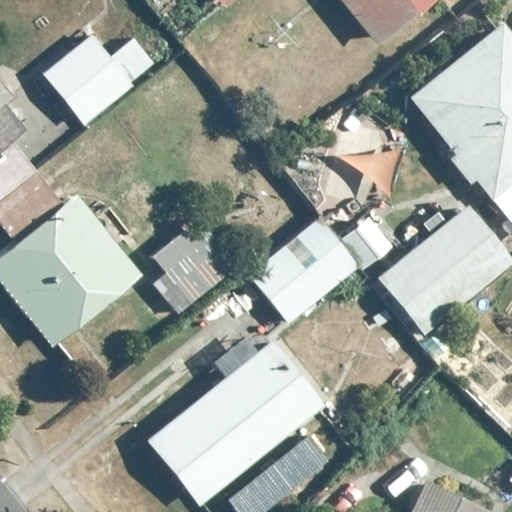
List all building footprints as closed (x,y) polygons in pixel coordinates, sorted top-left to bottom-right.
[(511,0),(466,0),(408,45),(477,134),(511,106),(511,0)] [(101,54),(81,29),(31,68),(73,122),(149,62),(127,34),(101,54)] [(0,49),(0,97),(22,83),(0,49)] [(81,123),(0,185),(0,227),(52,295),(154,217),(81,123)] [(455,145),(367,211),(414,273),(502,206),(455,145)] [(141,269),(172,309),(239,259),(208,218),(141,269)] [(272,281),(145,380),(199,450),(326,351),(272,281)] [(463,511),(489,453),(385,408),(339,511),(463,511)] [(274,511),(257,492),(233,511),(274,511)]
